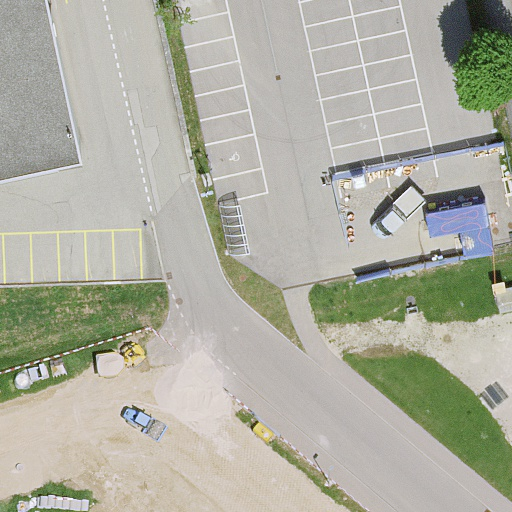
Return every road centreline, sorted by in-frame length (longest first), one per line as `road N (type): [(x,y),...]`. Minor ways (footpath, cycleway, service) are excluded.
road 1 (residential): [(129,0),(187,267),(207,305),(299,401),(443,511)]
road 2 (track): [(0,374),(160,350),(207,305)]
